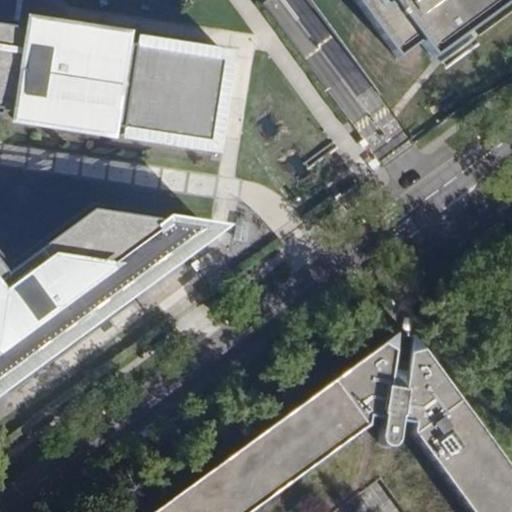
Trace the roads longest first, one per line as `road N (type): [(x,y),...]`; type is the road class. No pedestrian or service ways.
road 1 (unclassified): [(0,511),(417,213)]
road 2 (unclassified): [(417,213),(511,340)]
